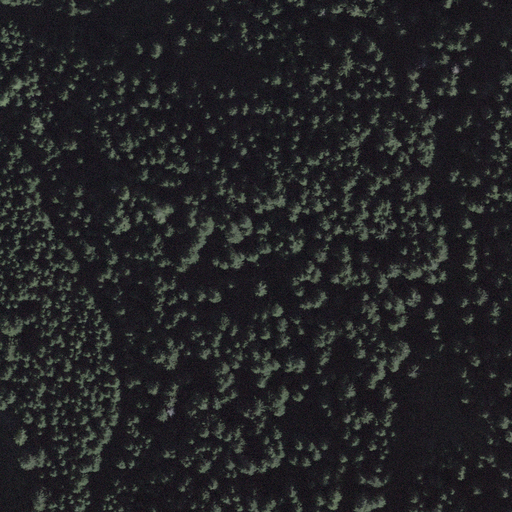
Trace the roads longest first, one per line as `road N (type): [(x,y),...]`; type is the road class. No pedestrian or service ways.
road 1 (track): [(496,0),(447,120),(454,244),(445,348),(375,511)]
road 2 (track): [(0,15),(51,25),(120,21),(147,0)]
